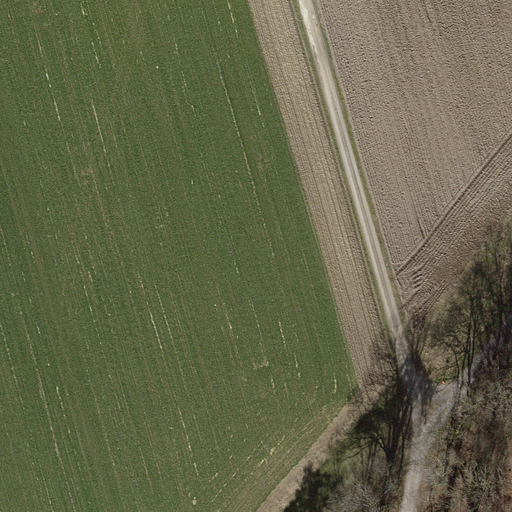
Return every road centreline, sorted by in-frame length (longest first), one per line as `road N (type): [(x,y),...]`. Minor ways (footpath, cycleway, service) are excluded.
road 1 (track): [(302,0),(424,425)]
road 2 (track): [(407,511),(424,425),(511,325)]
